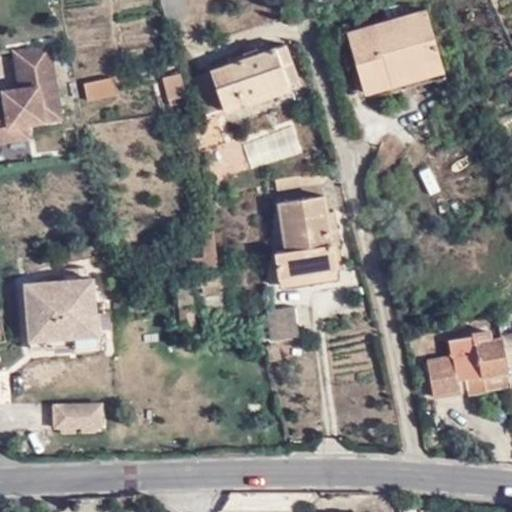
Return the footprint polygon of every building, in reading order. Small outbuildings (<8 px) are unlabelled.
[(168,0),(172,18),(192,12),(189,0),(168,0)] [(388,63),(442,48),(428,0),(422,0),(349,21),(364,82),(391,74),(388,63)] [(65,112),(53,39),(18,46),(23,82),(6,85),(7,90),(0,90),(0,137),(33,132),(30,118),(65,112)] [(285,39),(209,66),(212,78),(194,85),(203,111),(297,77),(285,39)] [(447,66),(442,48),(388,63),(391,74),(393,81),(447,66)] [(189,73),(194,85),(212,78),(209,66),(189,73)] [(180,67),(159,72),(166,102),(187,98),(180,67)] [(84,99),(116,94),(113,74),(81,78),(84,99)] [(224,176),(303,151),(294,121),(221,144),(226,162),(220,164),(224,176)] [(319,181),(319,175),(317,169),(275,176),(275,183),(276,188),(319,181)] [(420,172),(425,196),(437,193),(432,170),(420,172)] [(343,258),(339,236),(324,239),(322,229),(329,227),(326,215),(324,208),(321,194),(279,201),(285,238),(287,246),(278,248),(282,275),(312,271),(310,265),(335,260),(343,258)] [(330,208),(324,208),(326,215),(329,227),(322,229),(324,239),(339,236),(333,207),(330,208)] [(218,264),(213,226),(199,229),(203,253),(188,255),(190,266),(214,264),(218,264)] [(337,274),(335,260),(310,265),(312,271),(282,275),(284,282),(337,274)] [(216,272),(192,275),(192,287),(217,285),(216,272)] [(103,343),(97,274),(29,280),(34,345),(79,341),(80,345),(103,343)] [(193,310),(192,287),(192,275),(177,276),(180,309),(193,310)] [(273,308),(277,332),(302,328),(298,304),(273,308)] [(193,310),(180,309),(182,329),(186,329),(196,329),(193,310)] [(511,331),(495,335),(499,360),(511,357),(511,331)] [(499,360),(495,335),(478,338),(477,332),(444,338),(446,359),(417,363),(422,396),(449,393),(448,379),(459,378),(461,391),(481,388),(478,374),(501,370),(499,360)] [(8,369),(0,369),(0,388),(1,399),(11,398),(8,369)] [(503,384),(501,370),(478,374),(481,388),(503,384)] [(108,424),(107,398),(56,400),(57,426),(108,424)]
